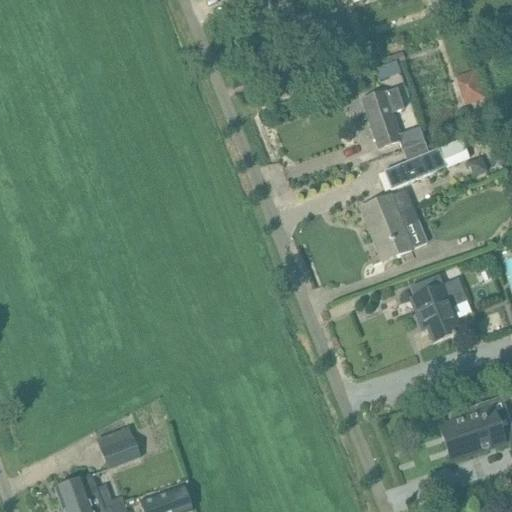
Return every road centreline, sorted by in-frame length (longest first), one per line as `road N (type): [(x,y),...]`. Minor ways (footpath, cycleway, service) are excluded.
road 1 (unclassified): [(387,511),(186,0)]
road 2 (unknown): [(338,388),(511,347)]
road 3 (unknown): [(384,506),(511,452)]
